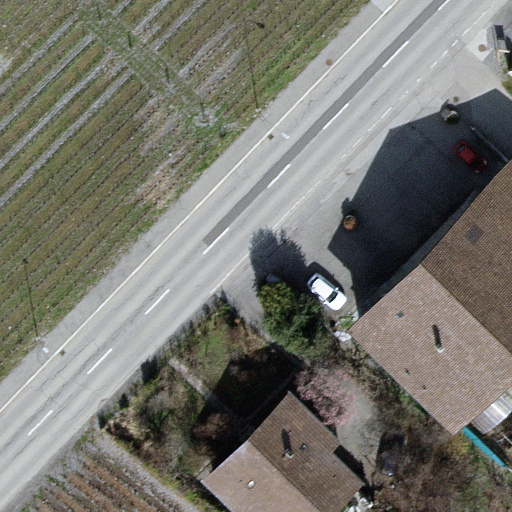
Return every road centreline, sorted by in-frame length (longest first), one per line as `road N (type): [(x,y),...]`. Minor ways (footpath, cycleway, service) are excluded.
road 1 (unclassified): [(0,462),(446,0)]
road 2 (unknown): [(409,38),(511,124)]
